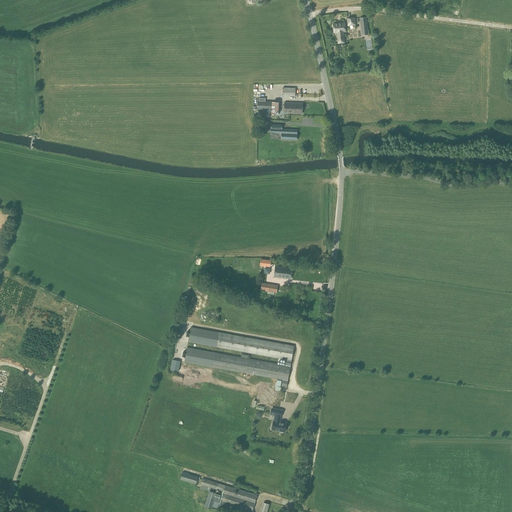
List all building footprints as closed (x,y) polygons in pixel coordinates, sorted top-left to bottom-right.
[(343,35),(343,32),(346,32),(345,23),(333,24),(334,33),(338,32),(339,36),(338,36),(338,43),(345,43),(344,35),(343,35)] [(282,96),(295,96),(296,88),(283,88),(282,96)] [(259,98),(258,101),(258,109),(270,110),(270,113),(271,113),(271,114),(277,114),(278,102),(265,102),(265,98),(259,98)] [(289,114),(302,114),(302,103),(285,103),(284,113),(289,113),(289,114)] [(281,139),(297,140),(297,130),(282,129),(282,125),(271,125),(271,133),(282,133),(281,139)] [(203,148),(240,150),(240,143),(204,141),(203,148)] [(291,279),(292,268),(275,267),(274,277),(291,279)] [(278,286),(262,283),(261,290),(277,293),(278,286)] [(193,309),(193,307),(188,307),(188,315),(197,315),(197,309),(193,309)] [(245,339),(242,357),(254,359),(258,341),(245,339)] [(266,352),(266,356),(268,357),(267,361),(279,363),(280,354),(266,352)] [(179,371),(181,361),(173,360),(171,370),(179,371)] [(201,374),(200,380),(202,380),(201,385),(216,387),(217,380),(215,380),(215,377),(201,374)] [(233,384),(231,391),(243,393),(244,386),(233,384)] [(282,418),(283,411),(272,409),(271,416),(275,417),(274,421),(272,431),(285,433),(287,423),(280,422),(281,418),(282,418)] [(198,477),(183,472),(181,479),(196,484),(198,477)] [(201,485),(200,488),(210,492),(216,493),(212,507),(229,511),(252,511),(257,495),(203,478),(201,485)] [(209,491),(205,506),(211,509),(212,507),(216,493),(210,492),(209,491)] [(266,511),(269,504),(264,502),(260,511),(266,511)]
